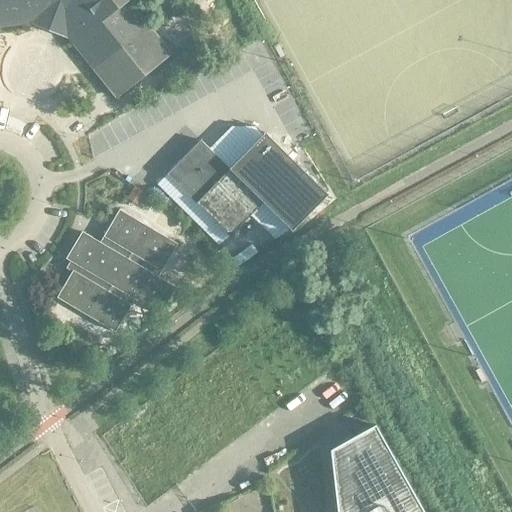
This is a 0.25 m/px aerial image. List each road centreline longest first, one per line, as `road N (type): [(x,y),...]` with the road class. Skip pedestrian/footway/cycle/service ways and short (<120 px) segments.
road 1 (unclassified): [(96,511),(48,421),(0,285)]
road 2 (unclassified): [(0,252),(27,237),(44,204),(35,164),(0,139)]
